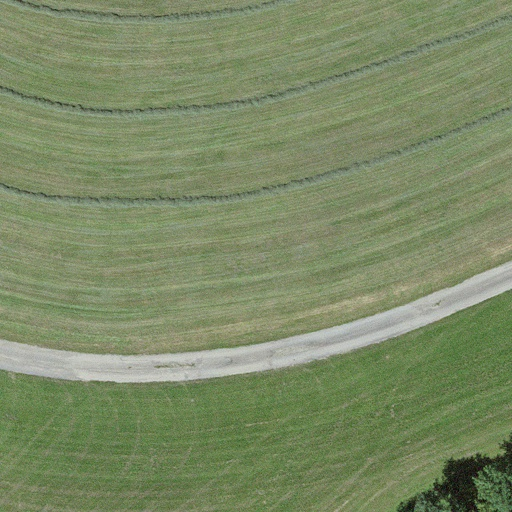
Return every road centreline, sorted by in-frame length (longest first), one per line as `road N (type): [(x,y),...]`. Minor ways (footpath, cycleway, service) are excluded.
road 1 (residential): [(157,369),(272,359),(407,321),(511,276)]
road 2 (track): [(0,356),(29,365),(157,369)]
